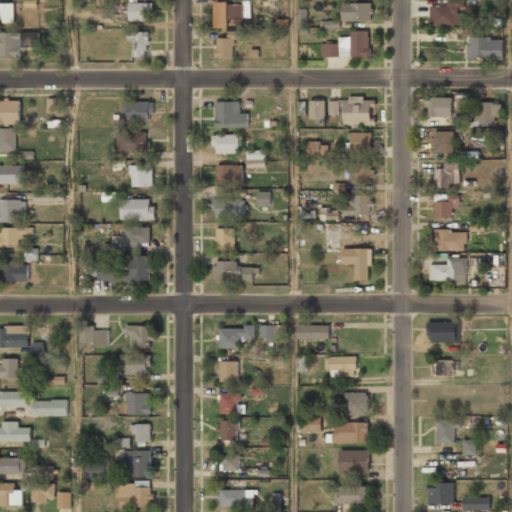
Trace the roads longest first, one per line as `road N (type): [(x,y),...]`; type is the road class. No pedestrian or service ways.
road 1 (residential): [(181,0),(184,511)]
road 2 (residential): [(401,0),(402,511)]
road 3 (residential): [(402,304),(0,305)]
road 4 (residential): [(402,80),(0,80)]
